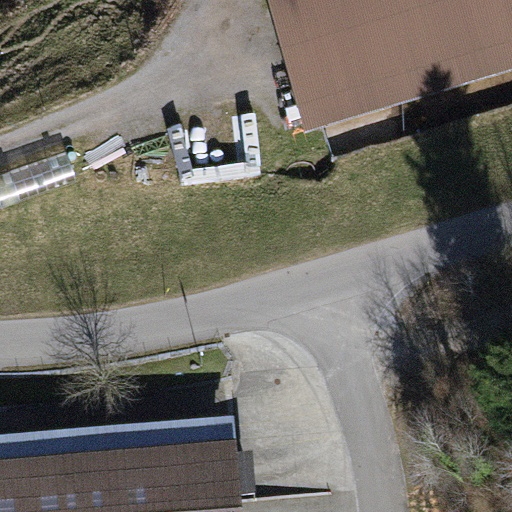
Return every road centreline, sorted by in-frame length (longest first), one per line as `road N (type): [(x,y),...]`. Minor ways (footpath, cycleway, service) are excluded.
road 1 (residential): [(0,342),(199,316),(511,231)]
road 2 (track): [(360,345),(511,333)]
